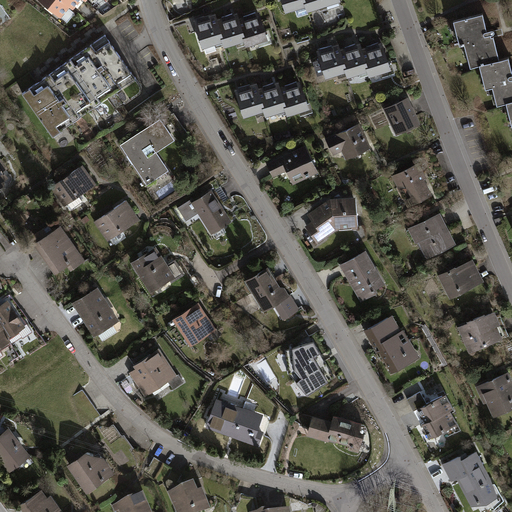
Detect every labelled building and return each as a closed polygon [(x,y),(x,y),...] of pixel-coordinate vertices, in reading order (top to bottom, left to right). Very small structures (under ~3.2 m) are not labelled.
[(39,0),(62,18),(70,7),(74,10),(81,0),(83,0),(86,2),(87,0),(39,0)] [(281,0),(285,13),(305,6),(307,13),(341,2),(340,0),(281,0)] [(215,12),(193,20),(202,49),(222,42),(224,48),(244,42),(246,48),(269,40),(259,11),(239,18),(237,12),(217,18),(215,12)] [(484,13),(454,20),(460,45),(466,44),(471,67),(480,65),(487,89),(493,87),(498,106),(507,103),(511,123),(511,65),(510,56),(501,58),(493,28),(488,29),(484,13)] [(106,35),(22,93),(53,138),(137,80),(106,35)] [(339,43),(316,50),(325,79),(346,72),(347,78),(367,72),(369,78),(392,70),(382,41),(362,48),(360,42),(340,48),(339,43)] [(256,82),(234,89),(243,118),(263,112),(265,117),(285,111),(287,117),(310,110),(301,80),(280,87),(278,81),(258,87),(256,82)] [(408,97),(383,109),(396,136),(422,124),(408,97)] [(175,141),(161,118),(120,145),(147,185),(170,170),(158,152),(175,141)] [(360,123),(325,139),(333,155),(342,151),(346,160),(372,148),(360,123)] [(305,145),(266,164),(273,178),(287,172),(293,184),(318,173),(305,145)] [(0,188),(6,185),(4,182),(9,178),(5,171),(8,168),(0,156),(0,188)] [(419,162),(392,176),(408,208),(433,195),(425,179),(427,178),(419,162)] [(84,165),(51,187),(65,207),(97,184),(84,165)] [(233,221),(213,190),(195,201),(193,199),(179,208),(187,220),(199,213),(212,235),(233,221)] [(330,199),(307,214),(312,222),(305,226),(318,244),(336,231),(358,230),(355,196),(330,199)] [(141,219),(128,200),(95,222),(108,242),(141,219)] [(441,212),(408,228),(416,244),(418,243),(427,259),(457,244),(441,212)] [(85,261),(61,226),(33,245),(54,276),(68,267),(71,271),(85,261)] [(157,246),(132,263),(151,293),(181,273),(174,263),(169,266),(157,246)] [(366,250),(339,265),(361,302),(378,292),(376,289),(386,284),(366,250)] [(456,266),(438,275),(450,299),(484,282),(473,259),(456,268),(456,266)] [(268,267),(244,281),(264,313),(290,297),(285,288),(280,287),(268,267)] [(99,287),(72,304),(94,337),(120,321),(99,287)] [(0,348),(12,341),(10,339),(27,327),(8,299),(0,304),(0,348)] [(198,302),(172,320),(190,347),(216,329),(198,302)] [(467,323),(458,327),(469,353),(503,339),(497,326),(501,325),(495,312),(486,316),(485,314),(467,322),(467,323)] [(393,315),(364,331),(377,354),(380,353),(391,373),(420,357),(404,329),(401,330),(393,315)] [(313,342),(285,351),(288,375),(308,396),(334,377),(313,342)] [(177,376),(160,349),(134,366),(136,369),(130,373),(145,397),(177,376)] [(511,378),(509,372),(476,386),(484,405),(487,404),(494,418),(511,410),(511,378)] [(420,392),(407,399),(413,411),(418,409),(425,423),(422,424),(429,439),(458,424),(451,411),(454,409),(446,395),(427,405),(420,392)] [(263,415),(216,398),(205,428),(258,447),(264,432),(258,430),(263,415)] [(331,420),(312,415),(306,436),(328,442),(329,440),(350,446),(349,450),(359,453),(365,433),(361,432),(363,423),(333,415),(331,420)] [(9,428),(0,434),(0,461),(9,473),(31,456),(9,428)] [(467,452),(443,464),(452,481),(458,480),(471,507),(487,505),(495,509),(504,502),(495,484),(493,484),(491,478),(477,451),(469,456),(467,452)] [(86,452),(66,466),(87,495),(117,474),(101,452),(96,455),(86,452)] [(195,484),(169,494),(176,511),(208,511),(211,511),(203,491),(199,493),(195,484)] [(42,489),(18,507),(21,511),(59,511),(62,510),(51,495),(48,497),(42,489)] [(151,511),(144,494),(112,507),(114,511),(151,511)]
